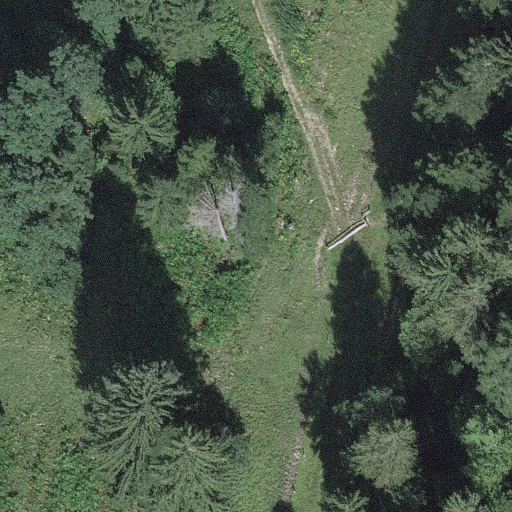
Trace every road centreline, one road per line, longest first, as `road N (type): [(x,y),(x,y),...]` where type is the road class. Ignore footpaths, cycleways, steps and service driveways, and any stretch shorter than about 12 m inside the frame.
road 1 (track): [(261,0),(343,225),(358,244),(383,254)]
road 2 (track): [(383,254),(318,511)]
road 3 (track): [(383,254),(450,0)]
